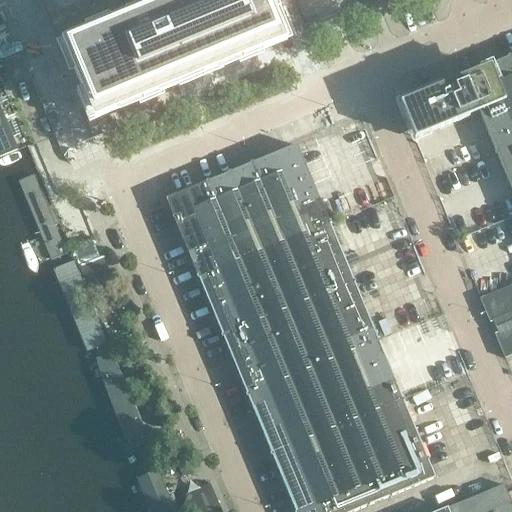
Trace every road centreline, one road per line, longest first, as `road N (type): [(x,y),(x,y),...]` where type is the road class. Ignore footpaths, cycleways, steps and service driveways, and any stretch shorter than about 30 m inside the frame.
road 1 (unclassified): [(251,511),(122,209),(123,176),(366,74)]
road 2 (unclassified): [(511,427),(366,74)]
road 3 (unclassified): [(366,74),(511,14)]
